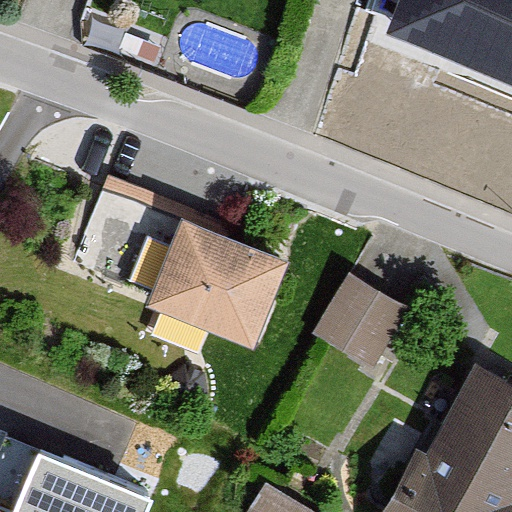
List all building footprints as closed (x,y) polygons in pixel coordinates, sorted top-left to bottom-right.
[(511,76),(511,0),(376,0),(374,7),(397,16),(391,31),(511,76)] [(76,259),(256,333),(292,247),(112,173),(76,259)] [(306,339),(369,372),(406,302),(343,269),(306,339)] [(410,444),(373,511),(511,511),(507,510),(511,499),(511,374),(479,356),(426,453),(410,444)] [(129,511),(134,501),(8,446),(0,464),(0,511),(129,511)] [(317,511),(257,480),(240,511),(317,511)]
